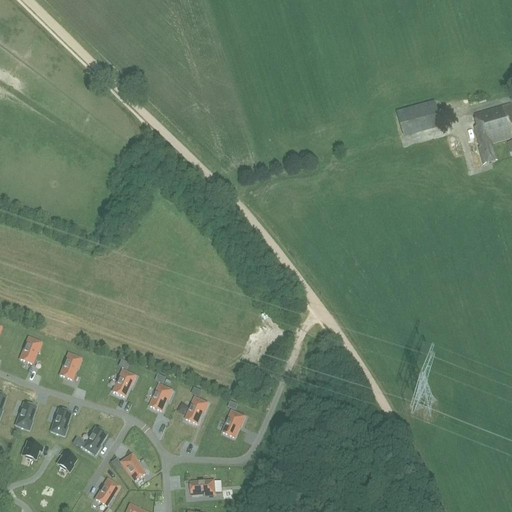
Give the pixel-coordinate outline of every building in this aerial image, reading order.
[(403,134),(441,123),(435,102),(397,113),(403,134)] [(511,110),(511,105),(474,115),(478,127),(474,128),(480,148),(478,148),(484,166),(497,162),(492,145),(511,138),(511,110)] [(20,361),(31,365),(36,353),(38,354),(42,345),(29,340),(20,361)] [(60,377),(71,381),(76,369),(78,370),(82,361),(69,356),(60,377)] [(131,387),(135,378),(123,373),(113,393),(124,398),(129,387),(131,387)] [(168,401),(172,393),(160,387),(150,408),(161,413),(167,401),(168,401)] [(204,414),(208,405),(195,400),(186,421),(197,425),(202,413),(204,414)] [(36,401),(34,407),(55,413),(57,407),(36,401)] [(24,405),(16,427),(29,431),(32,424),(30,423),(35,409),(24,405)] [(59,411),(51,433),(64,437),(67,430),(65,429),(70,415),(59,411)] [(241,428),(245,419),(232,413),(223,434),(234,439),(239,427),(241,428)] [(96,430),(84,449),(95,456),(100,450),(98,449),(106,436),(96,430)] [(76,440),(73,445),(80,449),(83,444),(76,440)] [(25,450),(24,450),(22,456),(22,457),(27,458),(26,460),(31,461),(32,460),(36,461),(39,452),(42,453),(43,449),(27,444),(25,450)] [(70,473),(73,468),(73,467),(77,462),(62,452),(60,456),(62,457),(57,465),(61,468),(60,469),(64,472),(65,471),(70,474),(70,473)] [(133,456),(121,464),(135,482),(144,476),(137,465),(138,464),(133,456)] [(108,482),(96,501),(106,507),(113,496),(114,498),(120,489),(108,482)] [(256,482),(248,483),(248,491),(257,490),(256,482)] [(191,484),(192,496),(205,495),(205,497),(214,496),(213,483),(191,484)]
